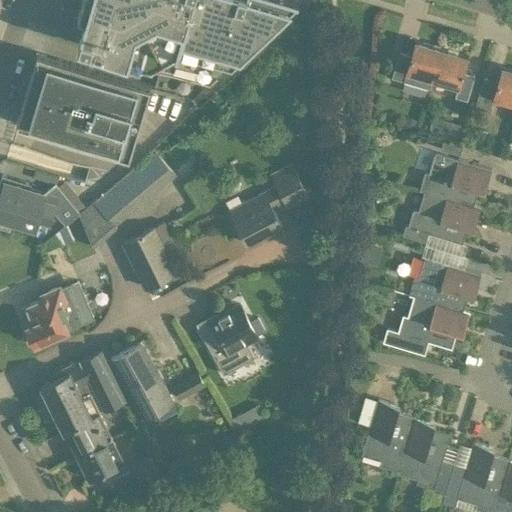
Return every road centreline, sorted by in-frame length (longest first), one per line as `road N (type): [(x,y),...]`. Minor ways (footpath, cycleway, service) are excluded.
road 1 (residential): [(0,388),(298,235)]
road 2 (residential): [(477,386),(355,352)]
